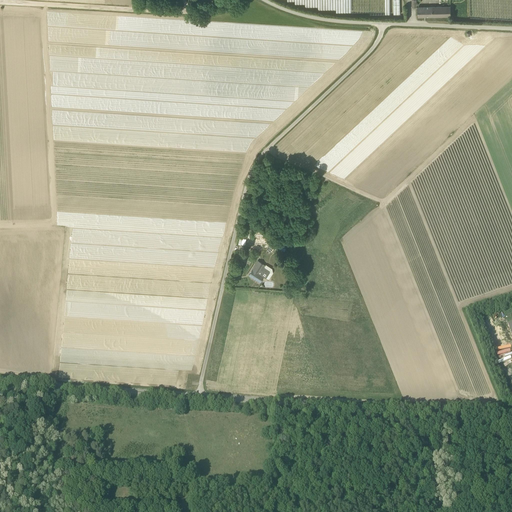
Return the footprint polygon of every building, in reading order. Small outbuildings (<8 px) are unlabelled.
[(287,0),(294,1),(294,3),(337,11),(344,12),(345,9),(343,8),(345,5),(340,3),(341,0),(287,0)] [(390,14),(390,0),(381,0),(382,14),(390,14)] [(418,17),(451,16),(450,6),(418,7),(418,17)] [(251,237),(251,244),(271,246),(271,238),(251,237)] [(275,246),(282,252),(285,248),(279,242),(275,246)] [(258,261),(249,275),(260,283),(263,277),(266,278),(270,272),(269,271),(265,268),(263,266),(264,264),(261,263),(261,262),(260,262),(258,261)]
